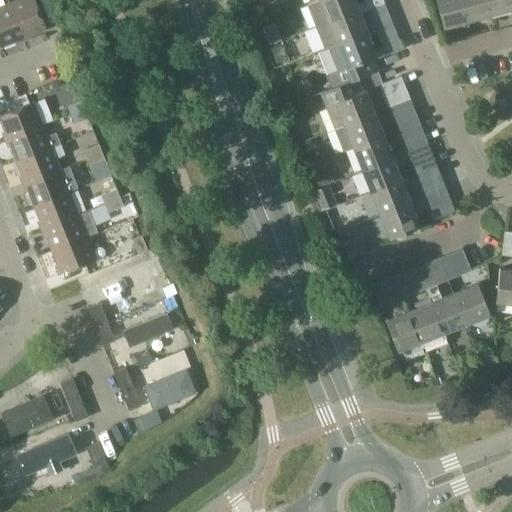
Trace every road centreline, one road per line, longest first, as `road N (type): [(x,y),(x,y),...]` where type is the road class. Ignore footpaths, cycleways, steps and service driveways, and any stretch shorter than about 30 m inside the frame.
road 1 (primary): [(357,464),(189,0)]
road 2 (residential): [(511,198),(478,178),(427,59)]
road 3 (residential): [(119,442),(71,324),(32,313)]
